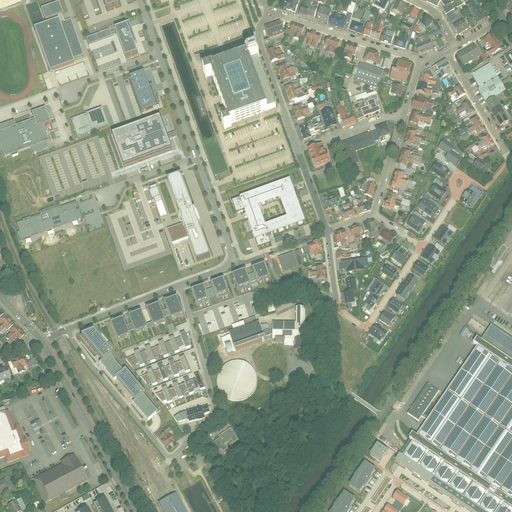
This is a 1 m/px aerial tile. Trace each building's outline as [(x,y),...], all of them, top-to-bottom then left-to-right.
[(117,0),(105,0),(108,9),(120,4),(117,0)] [(482,3),(480,0),(469,0),(471,2),(465,5),(476,24),(483,20),(476,7),(482,3)] [(405,6),(397,1),(392,10),(400,15),(405,6)] [(70,19),(64,21),(61,14),(62,13),(58,2),(39,8),(44,21),(46,20),(47,22),(31,28),(47,72),(73,62),(72,59),(83,54),(70,19)] [(286,10),(296,12),(298,6),(288,3),(286,10)] [(451,4),(442,9),(450,22),(456,19),(451,12),(454,10),(451,4)] [(302,6),(300,15),(314,19),(316,10),(302,6)] [(320,7),(317,20),(327,23),(330,10),(320,7)] [(418,13),(411,9),(407,16),(414,20),(418,13)] [(388,15),(377,10),(375,14),(385,19),(388,15)] [(332,17),(329,25),(343,29),(347,17),(342,16),(340,20),(332,17)] [(432,23),(426,17),(419,23),(426,30),(432,23)] [(350,24),(348,30),(360,35),(365,21),(362,20),(359,27),(357,26),(359,22),(356,21),(354,25),(350,24)] [(367,25),(363,36),(378,40),(380,34),(379,33),(383,21),(379,20),(376,31),(370,29),(371,26),(367,25)] [(463,21),(453,27),(457,35),(468,29),(463,21)] [(285,34),(281,23),(266,29),(270,39),(285,34)] [(292,23),(291,31),(295,33),(293,39),(300,41),(304,27),(292,23)] [(117,34),(126,59),(137,55),(135,47),(137,46),(129,25),(115,30),(117,34)] [(381,42),(391,45),(393,38),(389,36),(390,31),(385,29),(381,42)] [(439,29),(433,32),(436,37),(438,36),(439,39),(443,37),(439,29)] [(321,35),(307,31),(305,39),(307,40),(306,46),(314,48),(316,42),(318,43),(321,35)] [(396,39),(394,45),(405,49),(408,37),(402,35),(400,41),(396,39)] [(501,50),(492,35),(484,40),(490,50),(486,52),(490,57),(501,50)] [(433,48),(430,41),(425,43),(423,37),(416,40),(419,46),(415,47),(418,54),(433,48)] [(337,50),(340,42),(327,38),(324,45),(328,46),(326,51),(333,53),(335,49),(337,50)] [(350,60),(352,54),(355,55),(357,48),(345,45),(344,52),(346,53),(344,58),(350,60)] [(481,56),(474,46),(458,56),(464,66),(481,56)] [(280,48),(273,51),(275,58),(283,56),(280,48)] [(231,127),(230,124),(277,106),(258,51),(246,55),(247,56),(227,63),(213,68),(212,67),(203,70),(205,77),(211,75),(220,99),(229,121),(222,124),(224,130),(231,127)] [(366,51),(363,61),(379,67),(381,61),(377,59),(379,55),(366,51)] [(444,59),(434,65),(439,72),(440,72),(443,78),(447,75),(444,70),(449,67),(444,59)] [(390,78),(406,83),(412,64),(398,61),(396,68),(397,68),(397,71),(393,69),(390,78)] [(87,74),(83,62),(72,66),(75,77),(77,76),(77,78),(87,74)] [(383,71),(360,64),(354,81),(377,89),(383,71)] [(505,91),(490,64),(471,75),(479,88),(477,90),(485,102),(495,97),(505,91)] [(286,65),(278,68),(282,79),(289,76),(286,65)] [(55,73),(60,84),(65,82),(64,80),(65,80),(62,70),(55,73)] [(149,85),(145,72),(129,78),(142,113),(160,107),(152,84),(149,85)] [(421,75),(417,91),(431,96),(432,91),(427,89),(429,84),(434,86),(435,82),(429,80),(430,77),(421,75)] [(448,82),(452,88),(459,84),(456,78),(448,82)] [(293,86),(285,88),(289,99),(296,97),(293,86)] [(393,86),(390,95),(400,98),(403,89),(393,86)] [(460,86),(449,93),(451,96),(452,95),(456,101),(466,95),(460,86)] [(441,92),(437,92),(437,96),(432,96),(431,99),(441,100),(441,92)] [(495,97),(485,102),(499,129),(511,122),(506,112),(503,113),(495,97)] [(415,100),(413,107),(423,110),(425,105),(432,107),(434,101),(418,98),(417,101),(415,100)] [(363,116),(363,117),(379,111),(375,99),(367,102),(369,106),(361,109),(363,116)] [(356,124),(353,115),(348,117),(344,104),(337,106),(344,128),(356,124)] [(472,112),(467,104),(456,111),(459,116),(465,112),(467,115),(472,112)] [(45,107),(31,112),(34,119),(15,126),(14,121),(0,125),(0,147),(4,157),(12,154),(13,157),(18,155),(17,153),(30,148),(32,154),(49,148),(47,142),(49,141),(43,124),(50,121),(45,107)] [(85,114),(71,118),(78,136),(108,126),(102,108),(85,114)] [(300,108),(292,110),(296,121),(304,119),(300,108)] [(320,112),(327,129),(335,126),(329,109),(320,112)] [(412,113),(409,123),(416,125),(417,122),(430,126),(432,119),(412,113)] [(485,131),(477,117),(469,122),(472,126),(467,129),(470,133),(475,130),(478,135),(485,131)] [(160,118),(112,136),(124,167),(171,150),(160,118)] [(299,128),(303,140),(311,137),(307,125),(299,128)] [(386,125),(375,130),(379,140),(390,136),(386,125)] [(408,130),(405,143),(412,145),(415,132),(408,130)] [(511,130),(503,136),(507,144),(511,141),(511,130)] [(375,145),(371,132),(339,144),(347,168),(359,163),(355,152),(375,145)] [(494,146),(487,134),(480,139),(482,142),(480,143),(476,146),(479,151),(486,147),(488,150),(494,146)] [(445,158),(456,164),(461,156),(452,151),(455,146),(443,139),(438,147),(448,154),(445,158)] [(320,146),(307,151),(314,170),(330,164),(326,153),(323,155),(320,146)] [(401,154),(398,165),(406,167),(409,156),(401,154)] [(477,161),(473,167),(484,175),(490,166),(484,162),(483,165),(477,161)] [(431,170),(444,179),(449,170),(436,162),(431,170)] [(395,172),(391,187),(400,189),(401,185),(406,186),(408,180),(402,179),(404,174),(395,172)] [(197,213),(182,173),(165,180),(181,222),(166,228),(172,244),(187,238),(196,262),(212,255),(199,220),(198,220),(196,213),(197,213)] [(245,211),(258,247),(271,243),(269,235),(305,222),(290,180),(232,201),(236,214),(245,211)] [(428,193),(440,201),(447,190),(435,182),(428,193)] [(367,183),(363,195),(372,198),(375,185),(367,183)] [(163,202),(157,184),(150,186),(152,192),(149,193),(151,198),(154,198),(156,204),(163,202)] [(467,189),(460,200),(470,206),(477,195),(467,189)] [(389,194),(385,208),(393,210),(394,206),(400,208),(402,202),(396,200),(397,196),(389,194)] [(327,197),(320,199),(325,212),(331,210),(330,208),(338,204),(335,196),(328,199),(327,197)] [(417,206),(430,215),(436,206),(424,197),(417,206)] [(19,232),(17,233),(20,241),(82,218),(79,209),(77,210),(76,207),(78,206),(76,202),(61,207),(60,204),(39,212),(40,215),(30,218),(30,217),(22,220),(22,221),(16,223),(19,232)] [(356,206),(359,213),(370,210),(367,202),(356,206)] [(352,208),(341,212),(343,218),(354,214),(352,208)] [(419,232),(425,222),(414,214),(407,224),(419,232)] [(373,220),(362,224),(365,232),(376,228),(373,220)] [(362,232),(359,225),(348,229),(351,236),(362,232)] [(442,225),(434,238),(445,244),(452,232),(442,225)] [(348,238),(345,230),(334,234),(337,242),(348,238)] [(380,237),(392,243),(396,236),(384,230),(380,237)] [(355,243),(348,245),(350,252),(357,250),(355,243)] [(429,244),(421,256),(432,263),(435,259),(433,258),(435,255),(437,256),(440,251),(429,244)] [(313,252),(315,257),(321,255),(320,251),(323,250),(321,245),(309,249),(310,253),(313,252)] [(402,264),(409,252),(399,246),(391,257),(402,264)] [(293,253),(278,259),(283,273),(298,267),(293,253)] [(367,259),(341,262),(341,265),(339,265),(340,274),(355,272),(355,270),(363,269),(363,267),(368,266),(367,259)] [(412,269),(423,276),(428,268),(418,260),(412,269)] [(246,271),(233,276),(239,294),(252,289),(251,286),(257,284),(258,287),(271,282),(265,264),(252,269),(254,276),(248,278),(246,271)] [(392,278),(397,270),(387,264),(382,271),(392,278)] [(325,278),(323,266),(316,267),(316,270),(311,271),(311,276),(317,276),(317,279),(325,278)] [(396,293),(405,298),(411,289),(412,290),(419,280),(410,274),(404,284),(403,283),(396,293)] [(355,277),(345,279),(347,291),(353,290),(357,289),(357,287),(355,277)] [(205,286),(192,290),(198,308),(211,304),(210,301),(216,299),(217,302),(231,297),(224,279),(211,283),(213,291),(208,293),(205,286)] [(370,292),(376,296),(384,285),(376,279),(368,291),(370,292)] [(353,290),(347,291),(343,292),(346,303),(355,301),(353,290)] [(370,292),(364,302),(372,308),(379,298),(376,296),(370,292)] [(175,298),(163,302),(170,320),(182,315),(175,298)] [(392,309),(397,313),(403,304),(393,298),(387,306),(392,309)] [(272,299),(265,301),(268,313),(275,311),(272,299)] [(157,305),(145,309),(151,327),(164,322),(157,305)] [(255,317),(260,315),(256,305),(251,307),(255,317)] [(297,323),(273,323),(273,340),(276,340),(276,343),(284,343),(284,340),(295,340),(305,340),(305,308),(297,308),(297,323)] [(379,318),(389,325),(394,317),(384,311),(379,318)] [(139,312),(127,316),(133,334),(146,330),(139,312)] [(12,326),(3,317),(0,319),(0,323),(1,325),(0,325),(0,332),(5,328),(7,331),(12,326)] [(255,323),(253,317),(236,323),(231,325),(233,331),(218,336),(224,357),(234,353),(233,351),(264,341),(258,322),(255,323)] [(121,319),(109,324),(116,341),(128,337),(121,319)] [(169,334),(175,331),(173,324),(167,326),(169,334)] [(376,324),(369,334),(380,341),(387,331),(376,324)] [(23,336),(14,326),(9,331),(12,334),(7,339),(10,343),(16,338),(18,340),(23,336)] [(425,422),(403,454),(485,511),(511,511),(511,341),(490,326),(428,419),(423,416),(439,392),(426,384),(406,415),(418,423),(421,419),(425,422)] [(465,338),(469,328),(465,326),(460,336),(465,338)] [(109,353),(90,330),(78,335),(100,361),(109,353)] [(184,333),(180,335),(186,349),(190,347),(184,333)] [(173,337),(168,339),(174,354),(178,352),(176,346),(173,337)] [(305,340),(295,340),(295,343),(294,343),(294,347),(295,347),(295,351),(305,351),(305,340)] [(162,341),(157,343),(163,357),(168,356),(162,341)] [(149,347),(144,349),(150,363),(155,362),(149,347)] [(138,351),(133,353),(139,367),(144,365),(138,351)] [(22,357),(11,362),(15,373),(18,372),(19,374),(25,372),(23,366),(25,365),(22,357)] [(184,357),(179,359),(185,373),(190,371),(184,357)] [(172,361),(168,363),(174,377),(178,376),(172,361)] [(257,380),(254,369),(243,362),(236,361),(224,365),(217,376),(216,383),(219,392),(223,395),(224,398),(229,401),(233,401),(234,400),(238,401),(244,399),(246,397),(248,397),(250,394),(251,395),(256,387),(257,380)] [(161,365),(157,367),(163,382),(167,380),(161,365)] [(0,382),(10,378),(6,367),(0,369),(0,382)] [(124,370),(114,378),(134,401),(143,393),(124,370)] [(151,370),(146,372),(152,386),(157,384),(151,370)] [(199,375),(195,376),(196,379),(200,391),(205,389),(199,375)] [(188,379),(183,381),(189,395),(194,393),(188,379)] [(177,383),(173,385),(178,399),(183,398),(177,383)] [(166,387),(162,389),(167,404),(172,402),(166,387)] [(210,407),(175,416),(178,426),(207,419),(206,415),(212,413),(210,407)] [(4,413),(0,414),(0,459),(4,458),(5,463),(29,454),(17,426),(14,427),(8,412),(4,413)] [(31,425),(36,435),(40,433),(35,423),(31,425)] [(230,428),(218,436),(224,445),(231,440),(233,443),(238,440),(230,428)] [(164,440),(161,442),(166,448),(175,443),(170,436),(167,438),(164,433),(160,435),(164,440)] [(219,438),(208,446),(214,455),(218,452),(220,455),(227,450),(219,438)] [(377,444),(370,454),(381,461),(388,450),(377,444)] [(60,465),(32,480),(44,503),(87,481),(74,455),(59,463),(60,465)] [(422,470),(400,455),(395,462),(418,477),(422,470)] [(365,462),(349,485),(360,492),(364,486),(365,487),(372,477),(371,476),(376,469),(365,462)] [(418,477),(437,490),(441,483),(422,470),(418,477)] [(10,488),(5,479),(0,481),(0,497),(3,496),(1,493),(10,488)] [(456,503),(461,496),(441,483),(437,490),(456,503)] [(409,497),(397,489),(392,497),(403,505),(409,497)] [(344,492),(330,511),(347,511),(352,506),(350,505),(355,499),(344,492)] [(162,511),(186,511),(176,493),(169,497),(164,499),(158,503),(162,511)] [(221,493),(215,496),(218,503),(224,499),(221,493)] [(461,496),(456,503),(469,511),(477,511),(480,509),(461,496)] [(110,511),(104,499),(93,505),(96,511),(110,511)] [(15,502),(7,506),(10,511),(18,511),(20,511),(15,502)]
